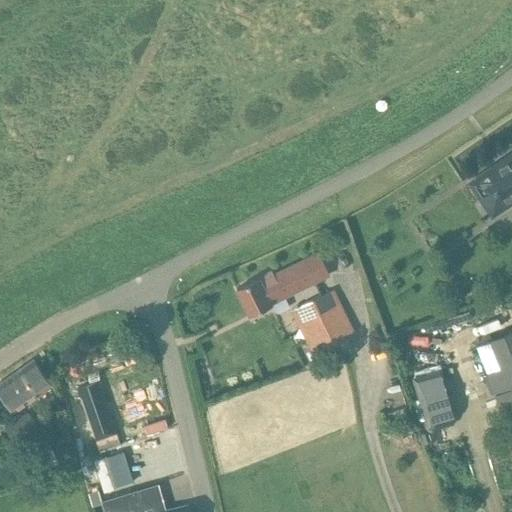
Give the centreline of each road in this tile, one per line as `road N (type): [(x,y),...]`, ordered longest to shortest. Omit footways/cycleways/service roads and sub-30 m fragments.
road 1 (unclassified): [(145,280),(416,143),(511,77)]
road 2 (residential): [(204,511),(145,280)]
road 3 (unclassified): [(0,364),(145,280)]
